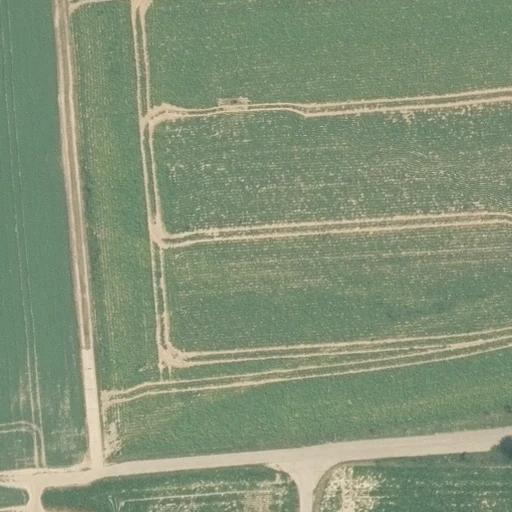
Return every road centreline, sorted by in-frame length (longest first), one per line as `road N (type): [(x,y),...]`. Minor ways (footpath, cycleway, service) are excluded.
road 1 (track): [(93,386),(61,0)]
road 2 (unclassified): [(318,497),(108,511)]
road 3 (unclassified): [(511,476),(318,497)]
road 4 (unclassified): [(105,511),(93,386)]
